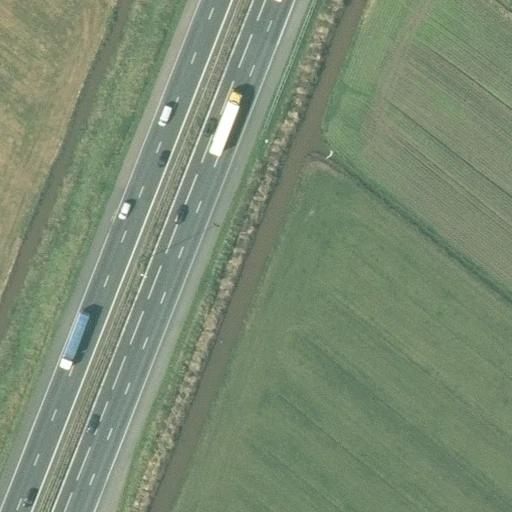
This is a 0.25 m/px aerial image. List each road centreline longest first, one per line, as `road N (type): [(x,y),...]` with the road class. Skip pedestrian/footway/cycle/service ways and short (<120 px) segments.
road 1 (motorway): [(66,511),(268,0)]
road 2 (motorway): [(214,0),(13,511)]
